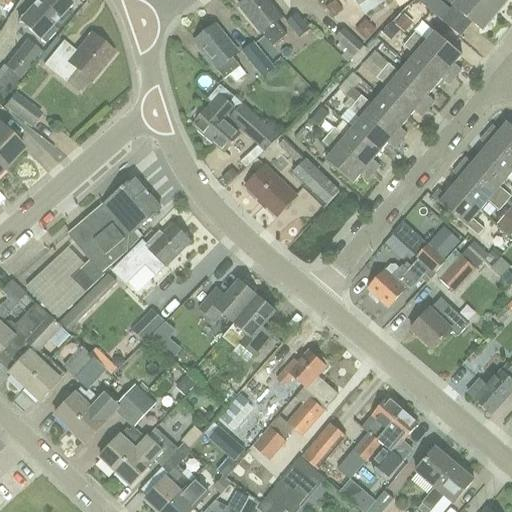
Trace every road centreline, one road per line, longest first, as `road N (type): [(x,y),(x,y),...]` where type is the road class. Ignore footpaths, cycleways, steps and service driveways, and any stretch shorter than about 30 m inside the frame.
road 1 (residential): [(307,301),(497,80),(511,73)]
road 2 (residential): [(511,468),(307,301)]
road 3 (residential): [(307,301),(192,196),(169,160),(152,102)]
road 4 (residential): [(0,242),(152,102)]
road 5 (residential): [(104,511),(0,408)]
